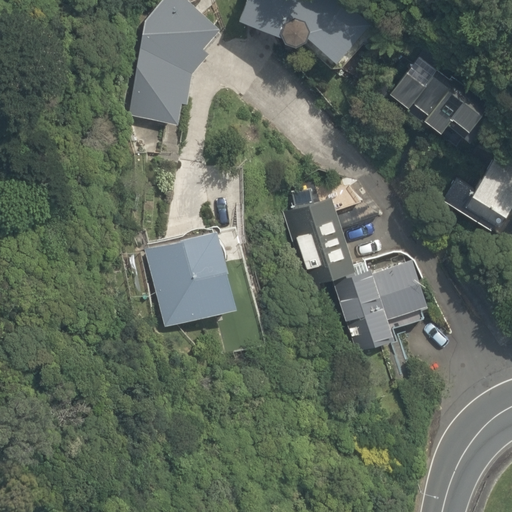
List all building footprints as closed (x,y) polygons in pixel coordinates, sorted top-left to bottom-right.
[(160,34),(181,0),(111,0),(94,71),(148,84),(160,34)] [(247,0),(271,13),(276,4),(327,41),(349,10),(335,0),(247,0)] [(414,71),(391,49),(371,70),(431,125),(443,113),(463,132),(486,107),(429,55),(414,71)] [(280,143),(255,153),(296,266),(313,260),(344,346),(391,329),(384,311),(414,300),(387,226),(337,244),(306,159),(288,165),(280,143)] [(442,156),(424,180),(487,226),(495,214),(510,225),(511,221),(511,168),(486,149),(468,175),(442,156)] [(218,334),(253,337),(216,212),(123,216),(151,310),(211,310),(218,334)]
